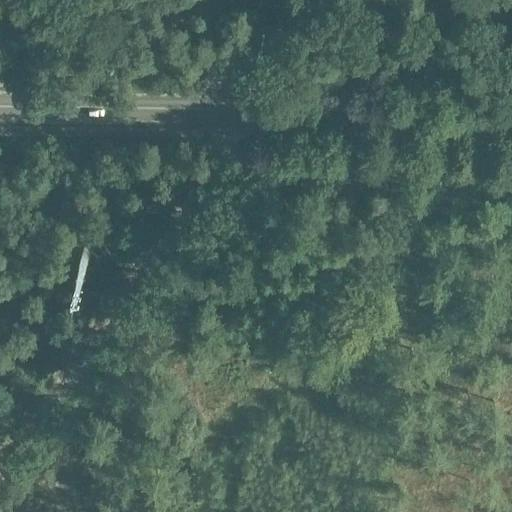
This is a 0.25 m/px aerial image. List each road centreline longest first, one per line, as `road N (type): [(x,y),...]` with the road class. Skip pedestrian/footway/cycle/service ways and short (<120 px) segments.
road 1 (track): [(221,159),(0,458)]
road 2 (track): [(511,167),(221,159)]
road 3 (primary): [(221,109),(511,112)]
road 4 (primary): [(221,109),(0,107)]
road 5 (track): [(368,65),(471,0)]
